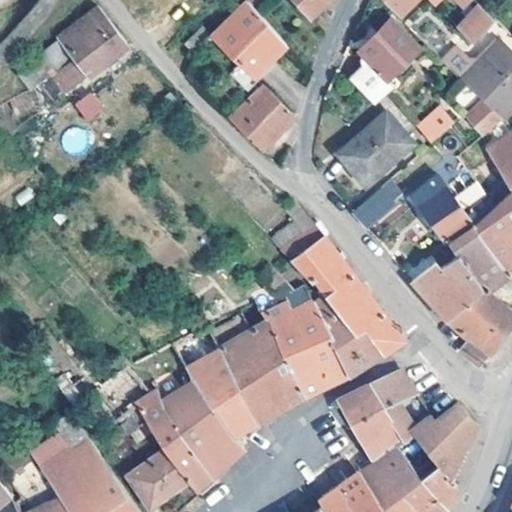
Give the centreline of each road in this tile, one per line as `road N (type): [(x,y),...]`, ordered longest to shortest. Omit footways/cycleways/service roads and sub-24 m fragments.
road 1 (residential): [(224,511),(300,442),(334,389),(431,340)]
road 2 (residential): [(110,0),(269,170),(299,184)]
road 3 (residential): [(431,340),(299,184)]
road 4 (residential): [(299,184),(304,122),(350,0)]
